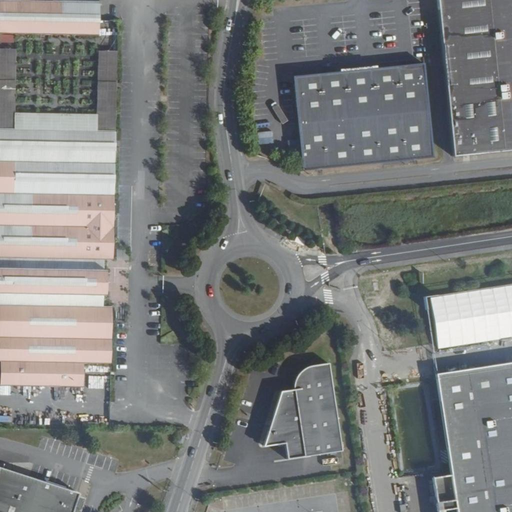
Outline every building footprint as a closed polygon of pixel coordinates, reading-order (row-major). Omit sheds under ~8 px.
[(100,2),(0,0),(0,35),(99,37),(100,21),(100,2)] [(511,0),(435,0),(451,159),(511,153),(511,0)] [(100,21),(99,37),(0,35),(0,129),(15,130),(15,55),(99,56),(97,132),(116,133),(119,21),(100,21)] [(300,173),(431,160),(422,66),(414,67),(291,78),(300,173)] [(0,192),(114,195),(116,133),(97,132),(15,130),(0,129),(0,192)] [(259,132),(259,144),(273,143),(273,132),(259,132)] [(114,262),(114,195),(0,192),(0,387),(85,388),(85,365),(113,366),(114,306),(106,306),(105,298),(108,296),(108,270),(104,269),(105,261),(114,262)] [(511,284),(429,295),(435,347),(511,337),(511,284)] [(511,511),(511,363),(435,375),(450,475),(431,478),(436,511),(449,511),(455,511),(454,511),(511,511)] [(339,454),(326,366),(310,368),(308,369),(303,370),(298,374),(296,376),(293,381),(291,384),(290,389),(290,392),(277,394),(260,450),(281,447),(283,463),(339,454)] [(27,480),(0,471),(0,511),(69,511),(74,498),(75,496),(27,480)] [(74,498),(69,511),(77,511),(81,501),(74,498)]
